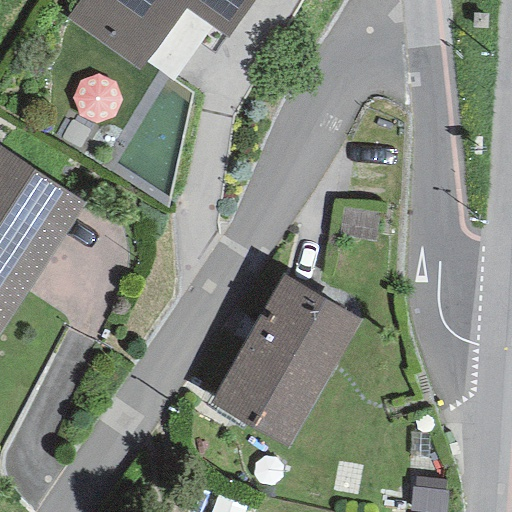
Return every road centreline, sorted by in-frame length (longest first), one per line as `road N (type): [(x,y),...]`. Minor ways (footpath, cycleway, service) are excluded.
road 1 (unclassified): [(419,38),(380,43),(355,62),(62,511)]
road 2 (residential): [(419,38),(436,310),(447,333),(497,352)]
road 3 (secondary): [(511,100),(497,352)]
road 4 (secondary): [(497,352),(484,511)]
